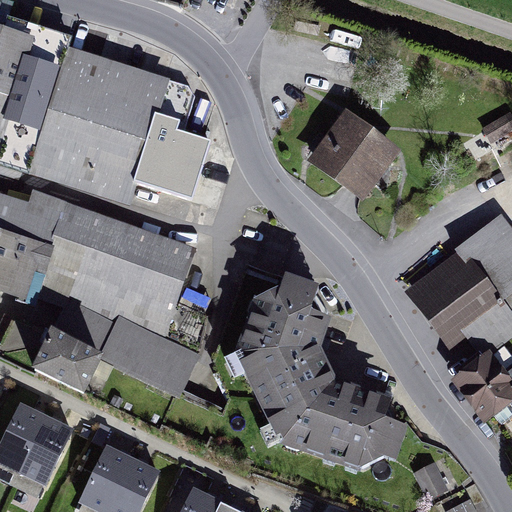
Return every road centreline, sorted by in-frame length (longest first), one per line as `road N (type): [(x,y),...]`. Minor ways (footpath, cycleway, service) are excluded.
road 1 (residential): [(219,75),(273,195),(339,261),(510,511)]
road 2 (residential): [(78,0),(156,21),(219,75)]
